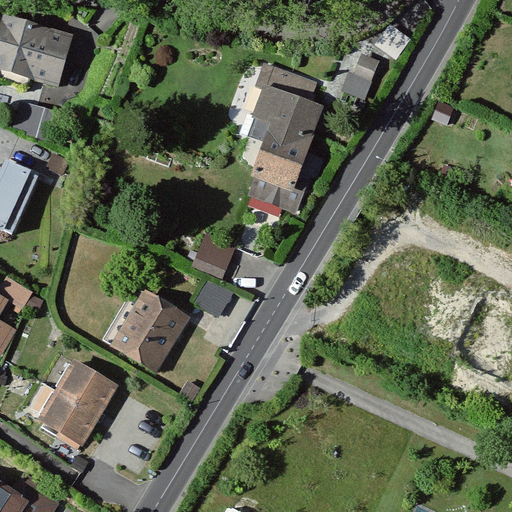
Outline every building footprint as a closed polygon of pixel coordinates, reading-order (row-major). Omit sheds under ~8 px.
[(74,34),(3,12),(0,21),(0,68),(57,87),(74,34)] [(379,60),(362,54),(353,74),(371,81),(379,60)] [(254,86),(261,89),(263,84),(310,101),(318,81),(264,63),(254,86)] [(296,179),(323,106),(310,101),(263,84),(261,89),(251,117),(268,123),(249,176),(255,178),(248,197),(297,214),(308,183),(296,179)] [(14,123),(39,133),(49,107),(25,97),(14,123)] [(28,170),(2,159),(0,163),(0,231),(28,170)] [(417,186),(403,178),(390,200),(404,208),(417,186)] [(235,247),(205,234),(192,267),(221,279),(229,262),(235,247)] [(0,285),(0,296),(6,300),(22,310),(32,293),(5,277),(0,285)] [(232,294),(206,280),(193,305),(219,319),(226,306),(232,294)] [(189,316),(143,290),(109,347),(155,374),(189,316)] [(0,296),(0,357),(16,331),(0,321),(0,310),(6,300),(0,296)] [(118,386),(73,360),(35,421),(80,447),(118,386)] [(0,511),(53,511),(59,503),(37,489),(41,482),(24,472),(14,487),(0,479),(0,511)]
